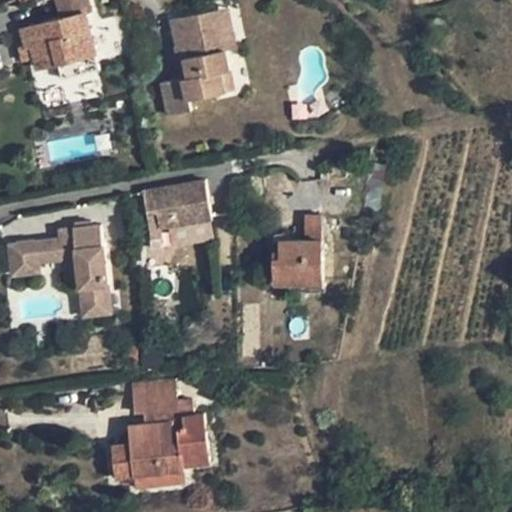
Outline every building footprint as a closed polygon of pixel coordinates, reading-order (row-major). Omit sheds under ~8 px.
[(57,0),(63,17),(23,28),(27,44),(27,46),(33,44),(36,56),(23,59),(26,70),(29,80),(42,76),(39,66),(58,60),(97,51),(99,62),(125,57),(118,25),(92,31),(87,11),(93,9),(90,0),(57,0)] [(209,10),(213,27),(222,25),(233,23),(229,6),(209,10)] [(209,10),(172,18),(178,45),(183,44),(189,75),(183,77),(163,82),(169,113),(192,109),(190,97),(226,89),(222,70),(231,68),(227,48),(222,25),(213,27),(209,10)] [(233,23),(222,25),(227,48),(237,45),(233,23)] [(27,44),(20,46),(23,59),(36,56),(33,44),(27,46),(27,44)] [(189,75),(183,44),(178,45),(176,45),(183,77),(189,75)] [(235,87),(231,68),(222,70),(226,89),(235,87)] [(207,178),(144,189),(149,211),(158,209),(161,226),(213,216),(207,178)] [(150,236),(162,236),(161,226),(158,209),(149,211),(150,236)] [(306,237),(281,237),(282,248),(282,255),(276,255),(276,264),(277,281),(307,280),(308,285),(326,284),(326,280),(323,236),(322,212),(305,213),(306,237)] [(77,226),(61,228),(62,237),(63,249),(78,247),(81,277),(88,277),(93,313),(113,311),(103,223),(94,224),(77,226)] [(162,236),(150,236),(152,247),(163,246),(162,236)] [(63,249),(62,237),(48,238),(49,258),(64,256),(63,249)] [(48,238),(11,242),(14,273),(40,270),(39,259),(49,258),(48,238)] [(78,247),(63,249),(64,256),(66,256),(69,279),(81,277),(78,247)] [(88,277),(81,277),(85,314),(93,313),(88,277)] [(182,346),(143,350),(145,375),(185,371),(182,346)] [(176,378),(132,382),(133,392),(177,387),(176,378)] [(228,382),(214,385),(216,396),(230,394),(228,382)] [(177,387),(133,392),(135,411),(146,410),(155,409),(156,421),(147,422),(131,423),(133,441),(123,442),(124,450),(116,451),(118,476),(137,473),(186,468),(185,463),(211,460),(205,411),(196,413),(194,397),(179,398),(177,387)] [(155,409),(146,410),(147,422),(156,421),(155,409)] [(123,442),(115,444),(116,451),(124,450),(123,442)] [(186,468),(137,473),(138,485),(187,479),(186,468)]
